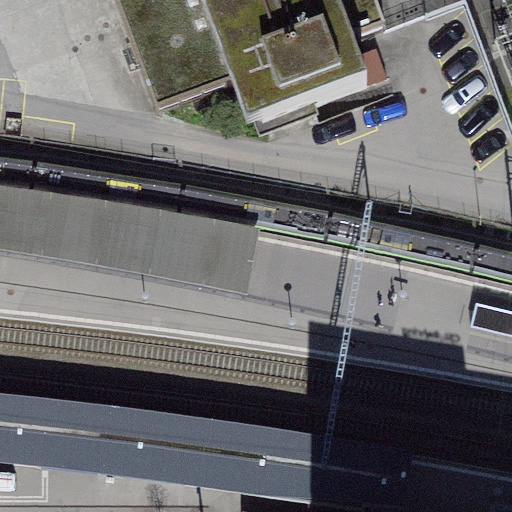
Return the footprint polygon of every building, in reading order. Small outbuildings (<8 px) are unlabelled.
[(245,83),(262,126),(304,111),(366,88),(350,44),(385,31),(373,0),(112,0),(155,116),(245,83)] [(511,14),(494,19),(511,86),(511,14)] [(0,191),(0,255),(32,261),(114,274),(247,300),(260,235),(212,226),(143,213),(76,203),(17,193),(0,191)] [(511,314),(476,306),(470,329),(511,339),(511,314)] [(0,398),(0,465),(76,474),(263,499),(404,510),(413,455),(323,441),(199,422),(108,410),(21,400),(0,398)]
